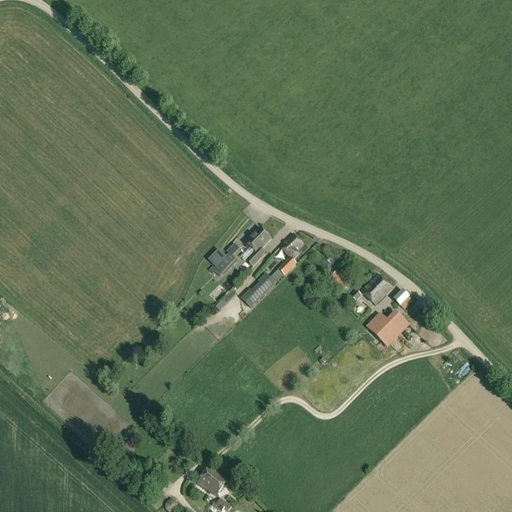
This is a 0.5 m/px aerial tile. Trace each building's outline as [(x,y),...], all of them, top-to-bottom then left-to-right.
[(254,254),(246,262),(253,269),(265,256),(261,252),(271,241),(259,229),(244,245),(254,254)] [(303,245),(293,235),(280,249),(290,259),(278,271),(285,277),(296,265),(293,261),(299,255),(297,252),(303,245)] [(236,262),(227,254),(209,274),(212,276),(217,272),(222,277),(236,262)] [(351,283),(337,271),(332,276),(347,288),(351,283)] [(252,311),(276,286),(266,276),(242,301),(252,311)] [(391,289),(378,276),(361,293),(375,306),(391,289)] [(355,302),(360,296),(357,292),(351,298),(355,302)] [(408,298),(402,293),(393,302),(398,307),(408,298)] [(380,315),(367,328),(387,348),(408,327),(395,314),(387,322),(380,315)] [(216,498),(228,482),(210,468),(198,485),(216,498)] [(168,511),(170,511),(176,505),(168,498),(161,506),(168,511)] [(217,505),(215,503),(212,507),(218,511),(222,511),(228,506),(221,500),(217,505)]
